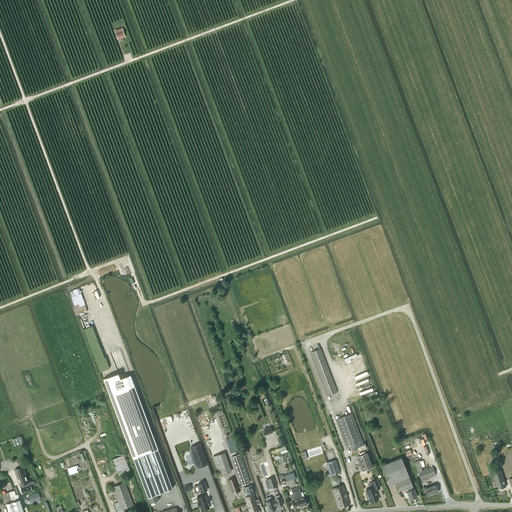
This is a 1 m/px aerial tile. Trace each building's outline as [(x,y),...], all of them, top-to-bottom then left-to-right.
[(117,40),(122,38),(119,29),(114,30),(117,40)] [(71,297),(77,314),(84,312),(83,309),(86,308),(80,288),(71,290),(73,296),(71,297)] [(311,352),(320,377),(327,396),(337,392),(320,348),(311,352)] [(120,379),(118,373),(103,379),(149,501),(152,501),(159,499),(157,494),(172,488),(130,375),(120,379)] [(355,446),(363,443),(351,413),(336,419),(347,449),(351,447),(352,452),(357,450),(355,446)] [(21,437),(13,440),(15,445),(19,444),(19,443),(23,442),(21,437)] [(234,437),(226,439),(231,453),(238,451),(234,437)] [(198,468),(207,465),(199,444),(191,447),(198,468)] [(231,472),(225,452),(213,456),(219,476),(231,472)] [(357,457),(362,471),(372,467),(367,453),(357,457)] [(250,482),(241,456),(240,454),(231,457),(241,485),(250,482)] [(390,486),(394,484),(409,478),(401,458),(382,465),(390,486)] [(332,475),(340,473),(336,460),(328,463),(332,475)] [(77,472),(76,468),(77,468),(77,466),(68,469),(69,474),(77,472)] [(20,485),(28,483),(23,467),(15,470),(20,485)] [(421,480),(435,475),(432,467),(418,472),(421,480)] [(498,489),(506,487),(501,471),(493,474),(498,489)] [(276,486),(273,477),(268,479),(271,488),(276,486)] [(238,489),(234,478),(228,480),(232,491),(238,489)] [(398,492),(409,487),(412,486),(409,478),(394,484),(398,492)] [(366,490),(367,494),(365,494),(367,500),(369,499),(370,502),(378,499),(375,492),(376,492),(375,489),(380,488),(377,480),(371,482),(373,487),(366,490)] [(126,511),(125,511),(123,511),(123,509),(133,505),(125,482),(113,487),(118,502),(114,504),(116,507),(115,507),(117,511),(126,511)] [(198,484),(202,496),(197,498),(198,502),(197,502),(199,507),(200,506),(201,511),(209,508),(208,504),(209,503),(207,499),(206,499),(203,491),(207,490),(204,482),(198,484)] [(28,483),(20,485),(22,493),(32,490),(30,485),(29,485),(28,483)] [(427,496),(438,492),(435,484),(424,488),(427,496)] [(245,487),(246,489),(243,490),(244,493),(247,493),(248,496),(245,497),(250,511),(256,511),(258,511),(253,495),(254,495),(251,485),(245,487)] [(338,508),(349,505),(347,496),(344,485),(332,489),(338,508)] [(413,490),(412,486),(409,487),(410,491),(407,492),(407,493),(405,493),(404,494),(406,498),(407,498),(409,497),(410,500),(417,497),(416,496),(414,490),(413,490)] [(297,492),(296,493),(298,498),(301,506),(307,504),(304,496),(302,497),(300,491),(299,487),(296,488),(297,492)] [(2,497),(5,504),(6,503),(9,511),(17,511),(23,510),(18,494),(16,495),(14,491),(1,495),(2,497)] [(38,492),(28,496),(30,502),(40,499),(38,492)] [(296,493),(293,494),(294,499),(289,501),(290,504),(293,504),(294,509),(301,506),(298,498),(296,493)] [(271,497),(266,498),(267,501),(266,502),(267,506),(266,506),(267,509),(268,509),(269,511),(276,509),(275,506),(282,504),(279,495),(275,497),(276,500),(273,501),(273,500),(272,500),(271,497)]
